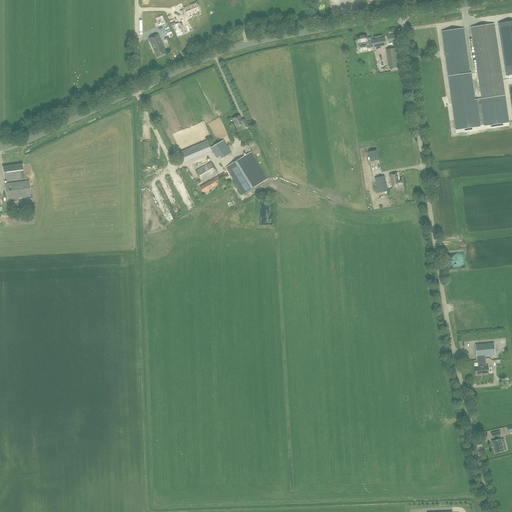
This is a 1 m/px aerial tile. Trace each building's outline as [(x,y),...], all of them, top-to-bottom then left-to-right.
[(161,9),(171,6),(170,2),(168,2),(167,0),(165,0),(159,2),(161,9)] [(200,13),(197,6),(186,11),(189,18),(200,13)] [(153,7),(148,9),(151,19),(156,17),(153,7)] [(511,21),(498,23),(506,76),(511,74),(511,21)] [(175,23),(170,25),(173,30),(174,30),(176,37),(183,34),(178,24),(176,25),(175,23)] [(505,96),(494,24),(471,28),(482,100),(505,96)] [(470,74),(463,28),(442,32),(456,129),(464,128),(465,132),(472,131),(472,127),(491,124),(491,129),(503,127),(503,122),(509,121),(505,96),(482,100),(475,101),(471,73),(470,74)] [(167,53),(158,34),(149,39),(157,57),(167,53)] [(366,35),(356,37),(359,51),(367,49),(366,47),(373,46),(372,40),(367,41),(366,35)] [(379,39),(372,40),(373,46),(373,47),(380,46),(379,39)] [(397,53),(388,54),(391,68),(399,67),(397,53)] [(249,126),(246,121),(245,119),(242,120),(240,115),(233,119),(237,128),(241,125),(243,129),(249,126)] [(231,153),(223,140),(211,148),(218,161),(231,153)] [(199,156),(195,146),(190,148),(194,158),(199,156)] [(369,152),(371,162),(379,160),(377,150),(369,152)] [(267,179),(251,152),(226,167),(242,194),(267,179)] [(201,181),(217,172),(211,162),(195,171),(201,181)] [(5,181),(24,178),(23,164),(3,167),(5,181)] [(223,173),(200,187),(204,194),(227,179),(223,173)] [(390,174),(392,187),(403,185),(402,180),(399,181),(398,173),(390,174)] [(375,178),(378,193),(388,191),(384,176),(375,178)] [(18,199),(18,202),(24,201),(23,198),(31,197),(29,180),(5,184),(8,200),(18,199)] [(471,288),(470,282),(472,282),(472,280),(475,279),(474,276),(469,277),(470,280),(458,281),(459,289),(471,288)] [(461,318),(461,339),(463,339),(466,338),(481,338),(480,332),(480,329),(480,326),(478,321),(478,316),(481,315),(481,309),(481,308),(464,308),(459,310),(460,314),(461,318)] [(511,338),(510,327),(493,328),(494,339),(511,338)] [(477,367),(474,367),(475,376),(488,374),(488,366),(486,366),(485,356),(495,355),(494,343),(475,345),(477,367)] [(501,441),(501,439),(499,439),(498,437),(501,436),(500,431),(491,433),(492,438),(493,438),(493,440),(492,441),(495,454),(504,451),(502,446),(505,445),(504,441),(501,441)]
